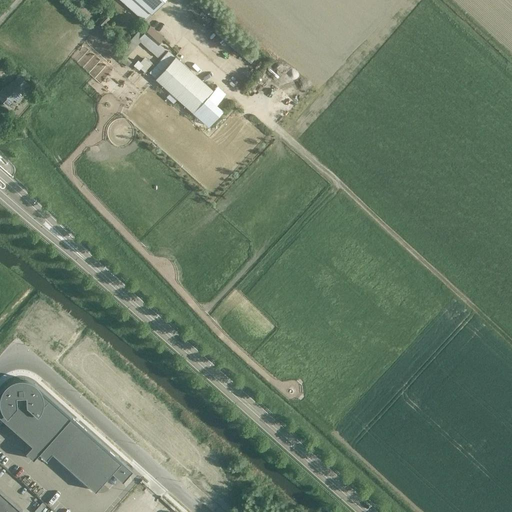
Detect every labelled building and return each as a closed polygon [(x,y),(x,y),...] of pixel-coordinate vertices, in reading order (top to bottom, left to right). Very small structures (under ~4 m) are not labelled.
[(120,0),(144,20),(145,20),(162,0),(120,0)] [(222,22),(214,31),(250,63),(258,53),(222,22)] [(150,26),(138,39),(152,51),(164,38),(150,26)] [(157,67),(160,70),(174,55),(170,52),(157,67)] [(145,55),(138,65),(145,71),(153,60),(145,55)] [(213,90),(175,56),(155,78),(171,92),(167,97),(173,103),(177,99),(193,112),(213,90)] [(18,93),(28,82),(19,74),(5,88),(3,87),(0,90),(0,99),(7,105),(13,99),(17,102),(21,96),(18,93)] [(98,109),(92,118),(98,122),(105,113),(98,109)] [(227,232),(233,222),(225,217),(219,227),(227,232)] [(8,384),(0,392),(0,416),(32,444),(25,452),(32,459),(38,452),(46,459),(51,452),(94,490),(113,470),(122,478),(129,469),(36,386),(32,383),(28,381),(24,380),(19,380),(14,381),(10,382),(8,384)] [(0,511),(21,511),(22,511),(0,492),(0,511)]
